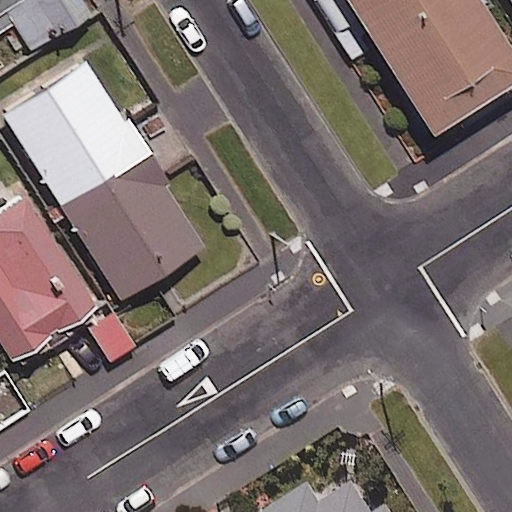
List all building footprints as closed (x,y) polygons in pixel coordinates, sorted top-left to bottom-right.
[(0,0),(0,31),(13,23),(30,50),(90,11),(83,0),(0,0)] [(511,77),(511,74),(464,0),(332,0),(418,137),(511,77)] [(511,0),(503,0),(511,14),(511,0)] [(120,118),(81,54),(0,103),(0,109),(116,299),(204,245),(124,115),(120,118)] [(95,307),(24,194),(0,208),(0,344),(10,360),(95,307)] [(133,344),(112,311),(88,327),(109,360),(133,344)] [(331,511),(322,511),(313,497),(288,511),(369,511),(359,495),(331,511)]
